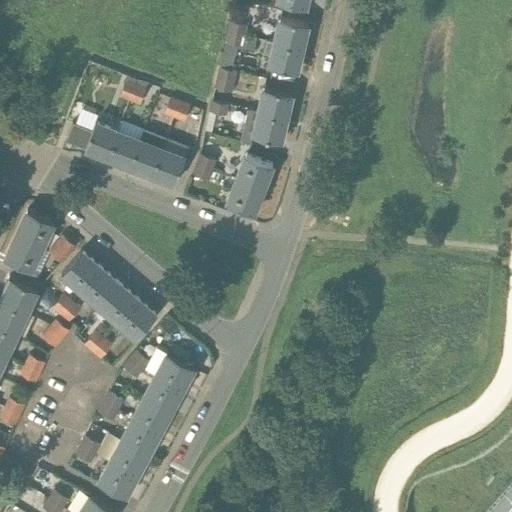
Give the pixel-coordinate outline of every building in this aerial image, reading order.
[(274,40),(302,47),(307,24),(279,17),(274,40)] [(228,30),(246,34),(249,23),(230,19),(228,30)] [(223,52),(241,56),(246,34),(228,30),(223,52)] [(268,64),(296,70),(302,47),(274,40),(268,39),(265,52),(271,54),(268,64)] [(214,87),(232,91),(235,81),(216,76),(214,87)] [(120,97),(130,100),(136,82),(126,79),(120,97)] [(130,100),(140,104),(146,86),(136,82),(130,100)] [(258,110),(286,117),(291,94),(263,87),(258,110)] [(164,113),(174,116),(180,99),(170,95),(164,113)] [(174,116),(184,120),(190,103),(180,99),(174,116)] [(209,111),(227,114),(229,103),(211,99),(209,111)] [(286,117),(258,110),(252,134),(280,140),(286,117)] [(85,147),(107,155),(118,129),(122,120),(99,111),(85,147)] [(74,119),(68,138),(82,142),(87,123),(74,119)] [(130,164),(152,173),(166,137),(144,128),(140,137),(130,164)] [(107,155),(130,164),(140,137),(118,129),(107,155)] [(166,137),(152,173),(175,181),(189,145),(166,137)] [(195,162),(213,169),(217,158),(199,152),(195,162)] [(237,178),(263,188),(272,163),(246,153),(237,178)] [(191,172),(209,179),(213,169),(195,162),(191,172)] [(263,188),(237,178),(227,202),(253,212),(263,188)] [(17,233),(42,245),(53,221),(28,209),(17,233)] [(42,245),(17,233),(6,257),(33,270),(29,276),(46,284),(49,277),(39,272),(49,251),(41,248),(42,245)] [(61,262),(76,245),(63,234),(49,251),(61,262)] [(61,274),(79,290),(100,266),(81,250),(61,274)] [(79,290),(98,306),(118,282),(100,266),(79,290)] [(1,299),(28,311),(38,290),(11,277),(1,299)] [(98,306),(116,322),(137,298),(118,282),(98,306)] [(53,305),(60,312),(73,299),(64,291),(53,305)] [(137,298),(116,322),(112,327),(129,342),(134,336),(135,337),(155,314),(137,298)] [(0,301),(0,324),(17,333),(28,311),(1,299),(0,301)] [(60,312),(69,320),(81,307),(73,299),(60,312)] [(63,338),(70,329),(55,318),(48,326),(63,338)] [(0,350),(7,354),(17,333),(0,324),(0,350)] [(56,347),(63,338),(48,326),(41,334),(56,347)] [(84,343),(92,350),(104,336),(95,329),(84,343)] [(104,336),(92,350),(101,357),(113,343),(104,336)] [(129,356),(143,368),(150,359),(137,347),(129,356)] [(154,373),(182,388),(193,366),(165,352),(154,373)] [(24,363),(44,372),(48,362),(29,353),(24,363)] [(129,356),(121,364),(135,377),(143,368),(129,356)] [(39,382),(44,372),(24,363),(19,372),(39,382)] [(143,395),(170,409),(182,388),(154,373),(143,395)] [(102,400),(118,409),(123,400),(106,390),(102,400)] [(131,416),(159,431),(170,409),(143,395),(131,416)] [(7,399),(4,405),(21,414),(24,408),(26,404),(9,396),(7,399)] [(113,419),(118,409),(102,400),(101,402),(97,410),(98,411),(113,419)] [(4,405),(0,413),(0,415),(16,423),(21,414),(4,405)] [(120,438),(148,453),(159,431),(131,416),(120,438)] [(79,443),(96,452),(101,442),(86,435),(84,434),(79,443)] [(109,460),(136,474),(148,453),(120,438),(109,460)] [(90,462),(96,452),(79,443),(74,452),(90,462)] [(136,474),(109,460),(97,481),(125,496),(136,474)] [(48,496),(64,507),(69,497),(53,487),(48,496)] [(77,511),(114,511),(115,510),(89,494),(77,511)] [(51,511),(60,511),(64,507),(48,496),(42,506),(51,511)]
